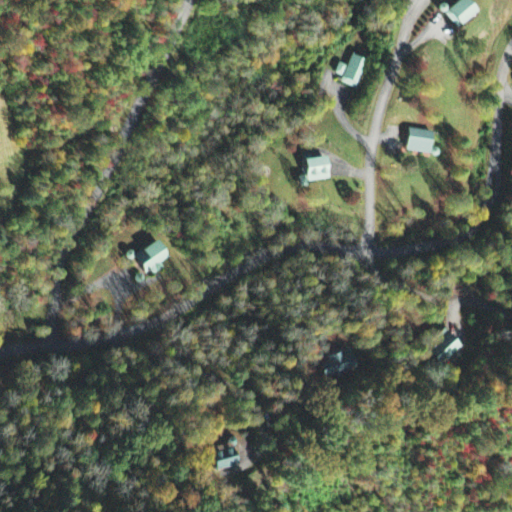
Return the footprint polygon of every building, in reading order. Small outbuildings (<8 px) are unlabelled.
[(454,29),(476,13),(466,0),(459,0),(442,14),(454,29)] [(357,91),(368,62),(351,56),(347,67),(337,64),(333,75),(341,78),(339,84),(357,91)] [(430,132),(406,130),(404,153),(428,155),(430,132)] [(131,255),(140,275),(148,272),(150,275),(162,269),(159,264),(166,261),(157,242),(131,255)] [(460,347),(442,330),(422,350),(440,368),(460,347)] [(350,370),(344,351),(314,361),(320,380),(350,370)] [(211,473),(235,467),(230,445),(206,450),(211,473)]
